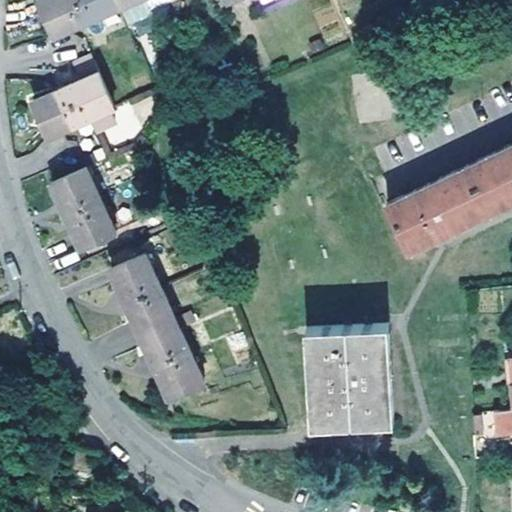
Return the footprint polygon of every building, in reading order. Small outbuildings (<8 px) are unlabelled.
[(39,0),(54,33),(128,0),(39,0)] [(49,133),(89,116),(95,130),(120,119),(113,104),(113,105),(97,69),(92,57),(67,68),(72,81),(59,86),(33,99),(49,133)] [(511,142),(387,201),(409,248),(511,199),(511,142)] [(51,181),(69,220),(88,260),(123,244),(99,192),(87,165),(51,181)] [(160,378),(169,397),(204,382),(192,355),(175,315),(164,289),(147,252),(112,267),(118,281),(123,292),(132,313),(139,331),(146,346),(151,357),(160,378)] [(304,325),(309,424),(392,422),(387,324),(304,325)] [(511,433),(511,406),(493,409),(496,435),(511,433)]
